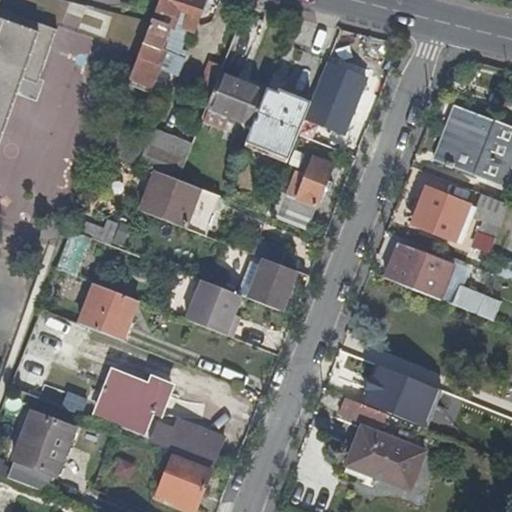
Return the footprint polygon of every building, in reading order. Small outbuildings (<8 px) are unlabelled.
[(0,0),(0,140),(22,77),(37,83),(56,28),(0,7),(0,0)] [(201,0),(159,0),(130,76),(152,85),(159,68),(178,75),(185,57),(180,55),(201,0)] [(157,170),(183,181),(206,119),(223,74),(239,30),(230,27),(216,63),(209,61),(180,138),(138,122),(135,132),(112,123),(102,148),(157,170)] [(322,64),(305,126),(347,138),(365,76),(322,64)] [(223,74),(206,119),(226,126),(230,115),(255,124),(268,91),(223,74)] [(309,105),(268,89),(268,91),(255,124),(248,142),(289,158),(309,105)] [(511,162),(511,130),(459,109),(439,163),(475,177),(479,168),(506,179),(511,162)] [(276,192),(267,214),(306,229),(332,164),(313,156),(306,174),(300,172),(295,185),(291,184),(286,196),(276,192)] [(183,181),(157,170),(141,211),(204,235),(219,195),(183,181)] [(476,212),(444,198),(436,215),(452,222),(445,239),(462,246),(476,212)] [(480,237),(496,243),(510,208),(486,198),(482,209),(490,213),(480,237)] [(74,219),(70,228),(91,236),(111,244),(118,226),(107,221),(104,228),(86,221),(85,223),(74,219)] [(91,236),(70,228),(54,269),(75,278),(79,266),(98,273),(103,261),(85,254),(91,236)] [(258,241),(254,254),(266,259),(283,266),(288,253),(258,241)] [(400,246),(393,263),(402,266),(409,250),(400,246)] [(393,263),(387,279),(479,316),(486,298),(447,283),(453,267),(409,250),(402,266),(393,263)] [(511,263),(494,256),(488,273),(511,282),(511,263)] [(283,266),(266,259),(251,300),(281,312),(297,271),(283,266)] [(244,297),(207,283),(190,322),(236,340),(244,319),(236,316),(244,297)] [(135,301),(92,284),(78,322),(121,340),(135,301)] [(25,352),(12,386),(41,396),(53,363),(25,352)] [(156,418),(167,389),(148,380),(145,389),(107,373),(90,417),(138,436),(147,415),(156,418)] [(362,384),(355,405),(368,410),(374,395),(368,393),(370,387),(362,384)] [(355,405),(342,400),(336,414),(377,430),(382,416),(368,410),(355,405)] [(0,457),(0,475),(47,494),(54,475),(56,476),(74,430),(30,413),(13,458),(16,460),(14,466),(6,463),(7,460),(0,457)] [(143,441),(213,468),(224,442),(175,422),(171,432),(149,423),(142,440),(143,441)] [(411,492),(426,454),(363,429),(348,467),(411,492)] [(495,435),(487,456),(498,461),(507,439),(495,435)] [(118,459),(114,475),(131,479),(135,463),(118,459)] [(195,511),(210,474),(173,460),(158,497),(195,511)]
